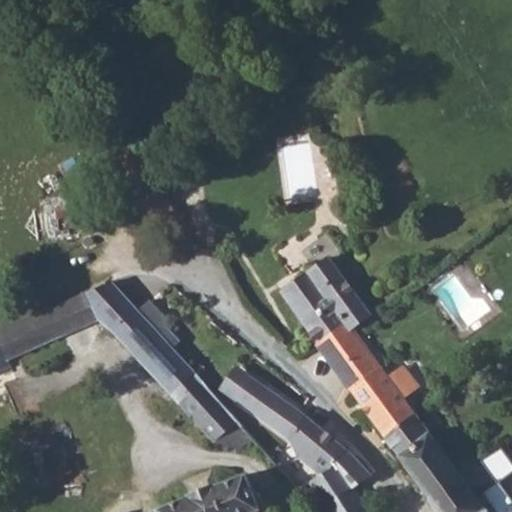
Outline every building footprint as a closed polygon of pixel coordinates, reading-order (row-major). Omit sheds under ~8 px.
[(119,120),(114,121),(126,151),(132,167),(145,161),(138,145),(129,123),(126,121),(119,120)] [(107,130),(106,134),(115,155),(111,157),(116,173),(121,171),(132,167),(126,151),(114,121),(110,124),(107,130)] [(272,281),(310,333),(341,311),(344,315),(360,302),(318,247),(272,281)] [(111,272),(37,302),(50,333),(98,312),(151,370),(177,350),(145,311),(111,272)] [(37,302),(0,319),(0,340),(5,353),(50,333),(37,302)] [(341,311),(310,333),(375,423),(405,400),(401,395),(344,315),(341,311)] [(177,350),(151,370),(175,397),(200,375),(185,357),(177,350)] [(284,452),(275,461),(292,481),(302,475),(326,457),(343,446),(312,411),(250,364),(234,388),(285,425),(289,433),(289,444),(284,452)] [(200,375),(175,397),(208,433),(233,412),(200,375)] [(405,400),(375,423),(417,482),(448,459),(412,409),(419,403),(409,388),(401,395),(405,400)] [(233,412),(208,433),(236,443),(250,433),(233,412)] [(66,418),(26,435),(52,494),(91,477),(66,418)] [(343,446),(326,457),(343,480),(361,467),(343,446)] [(326,457),(302,475),(326,511),(364,511),(343,480),(326,457)] [(448,459),(417,482),(438,511),(449,511),(473,494),(448,459)] [(238,469),(205,482),(217,511),(229,511),(252,503),(238,469)] [(217,511),(205,482),(184,491),(191,511),(217,511)] [(191,511),(184,491),(153,504),(156,511),(191,511)]
